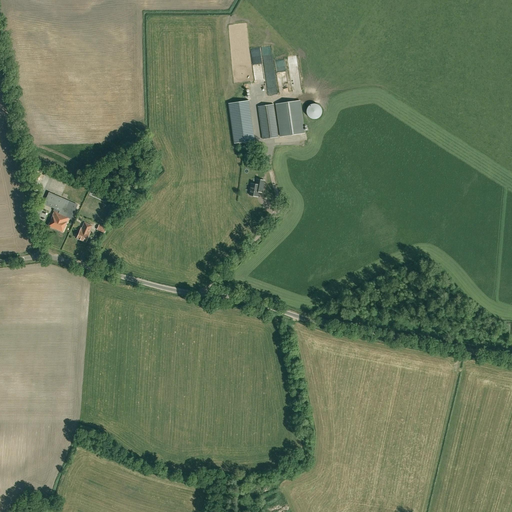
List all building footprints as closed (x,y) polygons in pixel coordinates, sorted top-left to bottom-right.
[(300,58),(292,59),(294,75),(294,74),(296,90),(302,89),(300,71),(301,70),(300,58)] [(265,64),(256,66),(258,83),(267,82),(265,64)] [(304,133),(299,100),(277,104),(281,137),(304,133)] [(249,101),(229,104),(235,143),(255,140),(249,101)] [(274,104),(258,106),(263,139),(278,137),(274,104)] [(309,116),(311,118),(313,119),(316,119),(318,118),(320,117),(321,114),(322,112),(322,110),(321,107),(319,105),(317,104),(315,104),(312,104),(310,105),(308,107),(307,109),(307,112),(307,114),(309,116)] [(66,193),(70,184),(61,180),(60,182),(46,177),(43,182),(40,181),(39,184),(41,184),(39,188),(46,190),(48,186),(66,193)] [(258,192),(262,193),(264,180),(257,179),(256,184),(251,183),(250,189),(251,189),(250,195),(258,196),(258,192)] [(56,209),(54,211),(51,219),(48,226),(62,232),(65,225),(69,218),(71,218),(73,213),(77,204),(49,192),(44,204),(56,209)] [(84,222),(82,228),(81,227),(76,238),(86,242),(90,231),(87,230),(88,227),(91,228),(92,225),(84,222)] [(107,227),(99,224),(97,229),(104,232),(107,227)]
